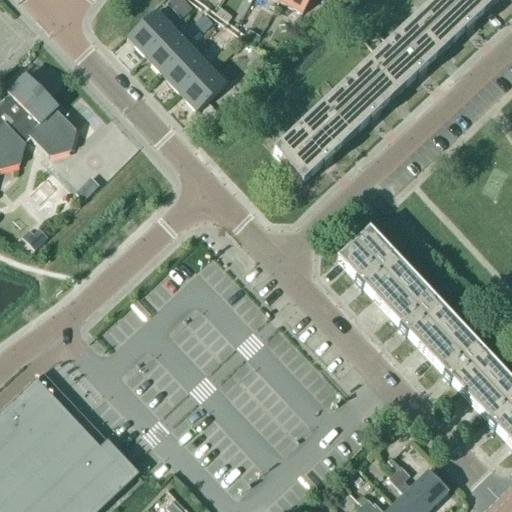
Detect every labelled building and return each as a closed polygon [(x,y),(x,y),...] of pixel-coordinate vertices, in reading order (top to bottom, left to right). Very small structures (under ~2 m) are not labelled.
[(191,12),(178,0),(174,0),(168,7),(182,21),(191,12)] [(282,0),(279,6),(301,18),(311,0),(282,0)] [(472,28),(491,10),(481,0),(437,0),(413,22),(444,55),(463,36),(465,38),(474,30),(472,28)] [(481,0),(491,10),(501,0),(481,0)] [(227,17),(220,11),(215,18),(225,27),(231,20),(227,17)] [(144,61),(172,35),(154,16),(126,42),(144,61)] [(424,73),(444,55),(413,22),(366,67),(396,99),(415,81),(417,83),(426,75),(424,73)] [(257,46),(263,36),(255,31),(249,42),(257,46)] [(161,80),(189,53),(172,35),(144,61),(161,80)] [(278,61),(283,51),(276,47),(270,57),(278,61)] [(178,98),(206,71),(189,53),(161,80),(178,98)] [(255,73),(266,70),(264,62),(253,65),(255,73)] [(377,117),(396,99),(366,67),(319,111),(349,143),(368,125),(370,127),(379,119),(377,117)] [(206,71),(178,98),(196,117),(224,90),(206,71)] [(74,136),(75,135),(54,114),(56,112),(24,80),(6,97),(8,99),(0,106),(0,173),(18,168),(23,149),(24,148),(22,147),(28,141),(48,161),(49,160),(69,155),(74,135),(74,136)] [(330,161),(349,143),(319,111),(271,156),(301,188),(321,170),(323,172),(332,163),(330,161)] [(380,312),(412,282),(367,234),(335,264),(353,284),(352,286),(361,295),(362,293),(380,312)] [(424,359),(456,330),(412,282),(380,312),(397,331),(396,333),(405,342),(406,340),(424,359)] [(468,407),(500,377),(456,330),(424,359),(442,379),(440,380),(449,389),(450,388),(468,407)] [(0,511),(101,511),(137,479),(135,476),(127,484),(36,386),(44,379),(41,377),(0,415),(0,511)] [(511,389),(500,377),(468,407),(486,426),(484,427),(493,436),(494,435),(511,453),(511,389)] [(393,478),(402,487),(408,480),(400,472),(393,478)] [(410,493),(427,511),(429,511),(446,496),(427,477),(410,493)] [(396,493),(402,487),(393,478),(387,484),(396,493)] [(395,511),(427,511),(410,493),(393,510),(395,511)] [(395,511),(393,510),(390,511),(374,511),(366,503),(360,509),(362,511),(395,511)]
